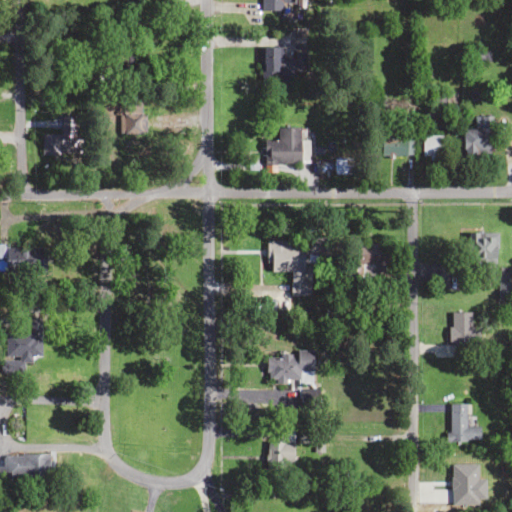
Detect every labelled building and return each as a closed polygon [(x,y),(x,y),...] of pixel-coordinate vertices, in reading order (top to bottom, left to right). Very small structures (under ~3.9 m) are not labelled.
[(294,3),(293,0),(260,0),(260,11),(281,11),(281,3),(294,3)] [(276,85),(276,47),(259,47),(259,84),(276,85)] [(292,83),(292,71),(304,70),(303,52),(294,53),(294,62),(285,62),(285,83),(292,83)] [(489,116),(472,116),(472,129),(462,129),(462,159),(489,159),(489,116)] [(308,162),(308,127),(276,127),(276,142),(262,142),(262,162),(308,162)] [(40,154),(78,154),(78,135),(40,135),(40,154)] [(440,160),(440,135),(419,135),(419,160),(440,160)] [(412,155),(412,137),(379,137),(379,155),(412,155)] [(495,271),(495,232),(464,231),(463,270),(495,271)] [(288,294),(306,294),(306,241),(269,241),(269,270),(288,270),(288,294)] [(43,271),(43,246),(3,246),(3,271),(43,271)] [(478,326),(469,326),(469,311),(448,312),(449,353),(478,353),(478,326)] [(27,331),(3,331),(3,357),(39,357),(38,318),(27,318),(27,331)] [(464,426),(464,413),(446,413),(447,441),(479,441),(478,426),(464,426)] [(291,430),(282,430),(282,440),(265,440),(265,464),(292,464),(291,430)] [(0,453),(0,476),(47,476),(47,453),(0,453)]
